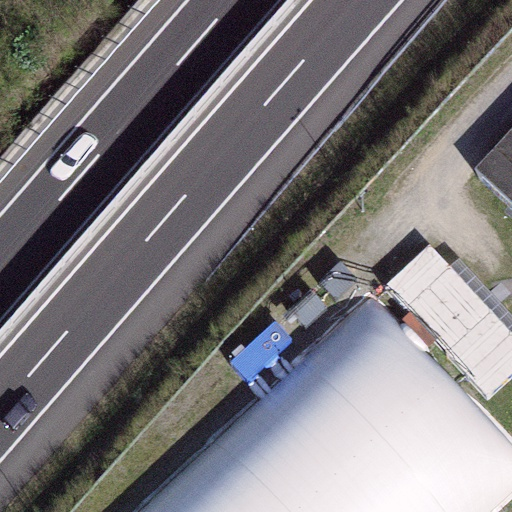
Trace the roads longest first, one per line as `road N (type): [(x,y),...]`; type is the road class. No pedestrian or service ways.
road 1 (motorway): [(0,412),(360,0)]
road 2 (motorway): [(233,0),(0,266)]
